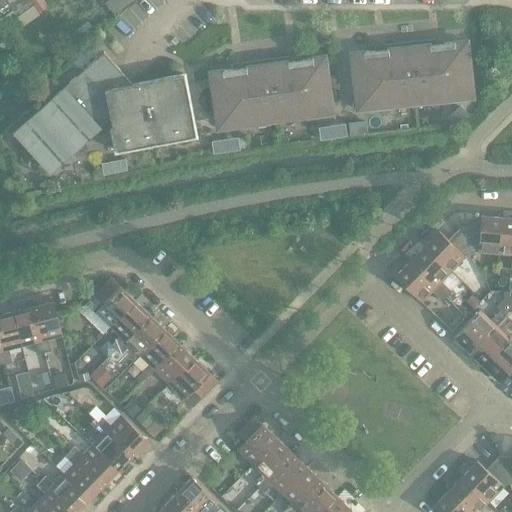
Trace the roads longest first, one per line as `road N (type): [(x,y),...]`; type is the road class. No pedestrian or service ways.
road 1 (residential): [(0,289),(124,253),(257,381)]
road 2 (residential): [(486,414),(483,393),(360,280)]
road 3 (residential): [(257,381),(389,504)]
road 4 (residential): [(511,200),(444,206),(360,280)]
road 5 (residential): [(134,511),(257,381)]
road 6 (residential): [(257,381),(360,280)]
road 7 (residential): [(389,504),(486,414)]
